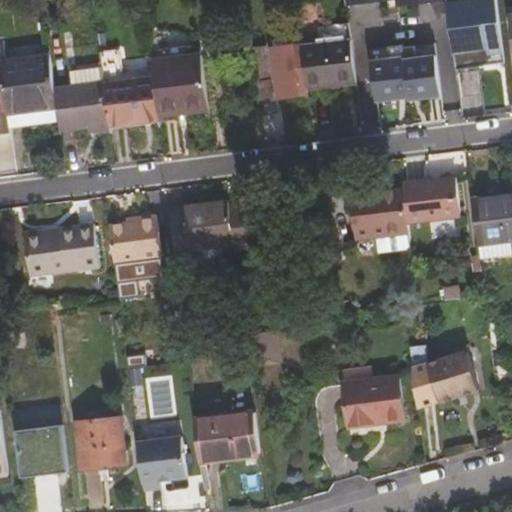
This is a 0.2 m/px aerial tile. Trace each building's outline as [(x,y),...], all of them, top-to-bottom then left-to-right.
[(348,0),(349,8),(421,0),(449,0),(456,65),(508,60),(501,0),(348,0)] [(273,101),(304,97),(304,93),(297,50),(267,54),(265,39),(248,41),(254,74),(269,74),(273,101)] [(371,49),(379,102),(444,93),(437,40),(371,49)] [(304,93),(354,86),(348,42),(297,48),(297,50),(304,93)] [(100,83),(107,126),(137,123),(137,120),(155,119),(149,74),(120,77),(116,52),(97,53),(99,69),(100,83)] [(0,62),(0,89),(5,128),(56,122),(50,90),(46,57),(0,62)] [(148,63),(149,74),(155,119),(204,113),(196,57),(148,63)] [(69,73),(71,87),(100,83),(99,69),(69,73)] [(56,122),(57,133),(86,130),(85,128),(107,126),(100,83),(71,87),(50,90),(56,122)] [(252,85),(255,108),(268,106),(266,84),(252,85)] [(85,128),(86,130),(87,137),(108,135),(107,126),(85,128)] [(437,184),(422,186),(426,212),(409,215),(410,228),(464,220),(457,177),(436,180),(437,184)] [(422,186),(405,189),(405,192),(409,215),(426,212),(422,186)] [(356,240),(380,238),(411,233),(410,228),(409,215),(405,192),(385,193),(373,195),(372,189),(349,192),(356,240)] [(504,243),(511,241),(511,194),(467,201),(473,247),(504,243)] [(223,205),(164,212),(169,253),(183,251),(184,255),(229,249),(223,209),(223,205)] [(223,209),(229,249),(229,253),(247,250),(241,206),(223,209)] [(121,226),(103,228),(109,266),(134,263),(156,261),(150,218),(133,220),(133,224),(121,226)] [(54,232),(18,236),(25,279),(93,269),(87,222),(53,227),(54,232)] [(17,232),(18,236),(54,232),(53,227),(17,232)] [(382,252),(413,248),(411,233),(380,238),(382,252)] [(505,254),(504,243),(473,247),(475,259),(505,254)] [(109,266),(111,282),(133,279),(136,275),(134,263),(109,266)] [(179,318),(176,296),(156,299),(159,320),(179,318)] [(21,326),(0,329),(3,344),(23,342),(21,326)] [(280,334),(265,336),(270,364),(285,361),(280,334)] [(265,336),(241,339),(242,350),(244,362),(245,367),(270,364),(265,336)] [(412,340),(418,401),(434,399),(428,350),(431,348),(430,337),(426,337),(412,340)] [(480,377),(491,376),(486,339),(475,341),(480,377)] [(428,350),(434,399),(460,395),(459,387),(473,385),(468,351),(452,353),(450,345),(431,348),(428,350)] [(244,362),(242,350),(228,353),(229,363),(244,362)] [(339,373),(341,388),(371,383),(371,379),(369,368),(339,373)] [(371,383),(396,381),(395,375),(371,379),(371,383)] [(371,383),(341,388),(345,429),(400,422),(396,381),(371,383)] [(252,420),(192,428),(198,469),(258,461),(252,420)] [(20,475),(70,473),(68,424),(18,426),(20,475)] [(118,428),(73,433),(77,475),(122,470),(118,428)] [(178,432),(132,438),(141,492),(158,490),(156,483),(184,479),(178,432)]
